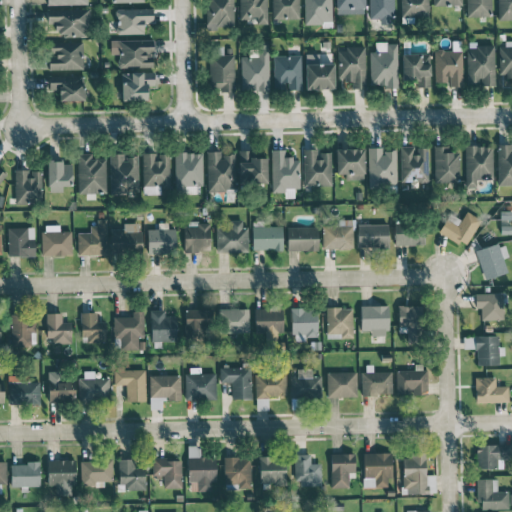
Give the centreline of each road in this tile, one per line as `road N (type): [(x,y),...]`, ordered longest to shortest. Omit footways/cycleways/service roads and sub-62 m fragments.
road 1 (residential): [(0,430),(511,418)]
road 2 (residential): [(511,114),(17,124)]
road 3 (residential): [(0,282),(444,270)]
road 4 (residential): [(444,270),(448,511)]
road 5 (residential): [(17,124),(13,0)]
